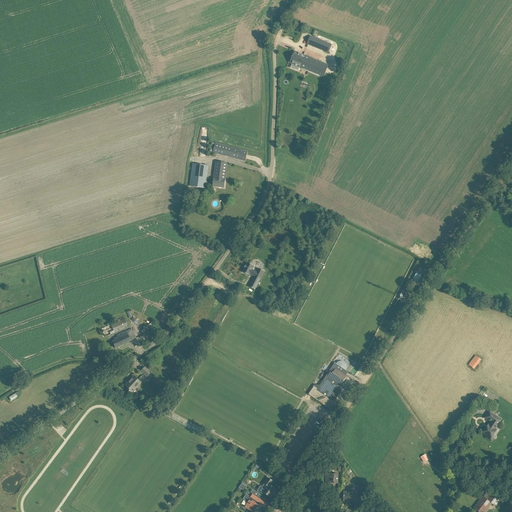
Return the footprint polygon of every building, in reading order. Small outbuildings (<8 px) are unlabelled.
[(310,36),(307,44),(328,53),(332,44),(310,36)] [(328,65),(299,53),(294,51),(290,62),(324,76),(328,65)] [(248,152),(215,143),(213,153),(245,161),(248,152)] [(216,162),(213,177),(225,179),(228,163),(216,162)] [(190,186),(205,188),(208,166),(193,164),(190,186)] [(212,186),(224,188),(225,179),(213,177),(212,186)] [(249,287),(255,290),(264,271),(258,268),(257,272),(252,269),(254,266),(247,262),(246,266),(245,266),(244,268),(245,268),(242,272),(249,275),(250,274),(254,276),(249,287)] [(412,279),(417,283),(422,276),(417,273),(412,279)] [(400,295),(405,297),(410,288),(405,286),(400,295)] [(128,326),(125,319),(125,318),(120,320),(121,321),(102,328),(105,336),(128,326)] [(160,329),(156,325),(153,321),(142,331),(145,334),(141,337),(145,342),(160,329)] [(136,338),(132,328),(121,333),(117,335),(117,337),(115,338),(115,340),(112,341),(115,348),(136,338)] [(468,365),(474,369),(481,360),(476,355),(468,365)] [(314,386),(308,394),(329,409),(334,402),(341,390),(338,388),(340,385),(340,386),(347,376),(345,374),(347,371),(345,370),(346,368),(346,367),(346,365),(345,364),(345,363),(343,362),(342,362),(341,362),(339,362),(338,362),(338,363),(337,363),(336,364),(334,363),(326,376),(327,377),(325,380),(319,389),(317,388),(314,386)] [(140,371),(146,377),(150,372),(145,367),(140,371)] [(140,383),(137,379),(133,376),(125,385),(128,388),(127,390),(131,393),(140,383)] [(501,420),(489,412),(485,418),(491,422),(489,425),(488,424),(483,433),(483,432),(487,435),(485,438),(491,442),(492,442),(490,440),(497,430),(495,429),(501,420)] [(420,457),(423,462),(428,459),(425,454),(420,457)] [(330,483),(338,484),(338,474),(326,474),(325,483),(326,483),(326,479),(330,479),(330,483)] [(261,486),(257,491),(262,494),(263,492),(270,497),(272,495),(274,492),(276,489),(271,485),(273,481),(269,478),(268,478),(264,484),(267,486),(265,489),(262,487),(261,486)] [(309,486),(309,495),(313,496),(319,496),(319,494),(318,494),(318,491),(319,491),(320,483),(313,483),(312,487),(309,486)] [(246,494),(243,499),(248,502),(245,507),(249,510),(252,511),(253,511),(256,508),(257,508),(258,508),(258,507),(258,506),(259,505),(258,505),(259,503),(264,506),(266,503),(265,502),(260,499),(260,498),(262,496),(259,494),(255,491),(253,494),(251,497),(246,494)] [(343,501),(356,501),(356,493),(344,492),(343,501)] [(488,501),(483,497),(474,508),(478,511),(482,511),(490,502),(493,505),(497,500),(492,496),(488,501)]
